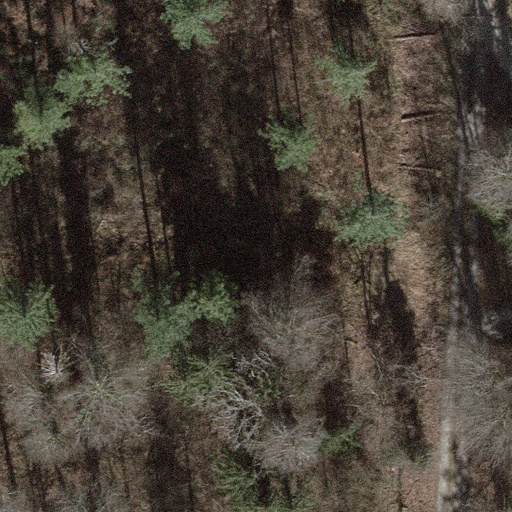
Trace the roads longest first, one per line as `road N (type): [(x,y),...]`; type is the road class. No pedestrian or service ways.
road 1 (track): [(475,0),(465,343)]
road 2 (track): [(465,343),(448,511)]
